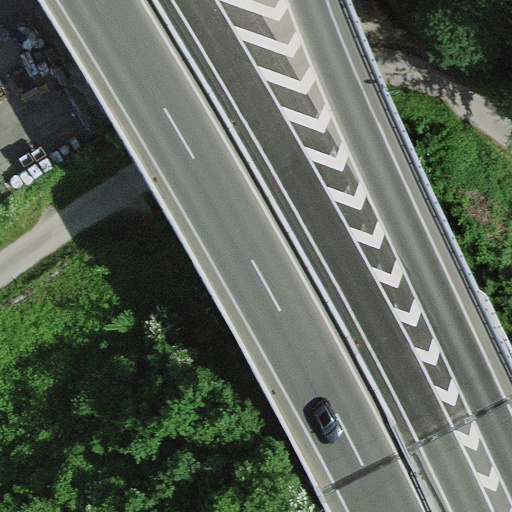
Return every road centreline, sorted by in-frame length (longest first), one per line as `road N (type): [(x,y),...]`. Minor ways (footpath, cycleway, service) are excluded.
road 1 (trunk): [(99,0),(267,289),(384,511)]
road 2 (unclassified): [(0,268),(166,170),(384,79),(433,83),(511,137)]
road 3 (trunk): [(462,421),(200,0)]
road 4 (trunk): [(462,421),(306,0)]
